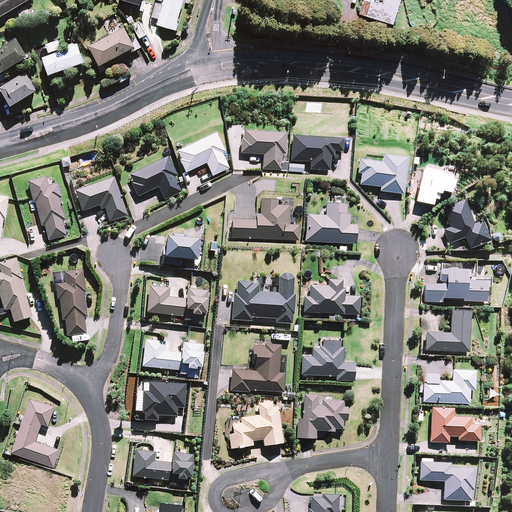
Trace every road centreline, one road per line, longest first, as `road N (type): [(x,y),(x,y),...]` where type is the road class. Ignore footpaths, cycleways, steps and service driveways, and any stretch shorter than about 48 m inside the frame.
road 1 (secondary): [(215,62),(339,64),(511,103)]
road 2 (secondary): [(215,62),(0,143)]
road 3 (residential): [(385,454),(397,254)]
road 4 (residential): [(85,384),(110,355),(121,282),(115,254)]
road 5 (residential): [(85,384),(101,423),(91,511)]
